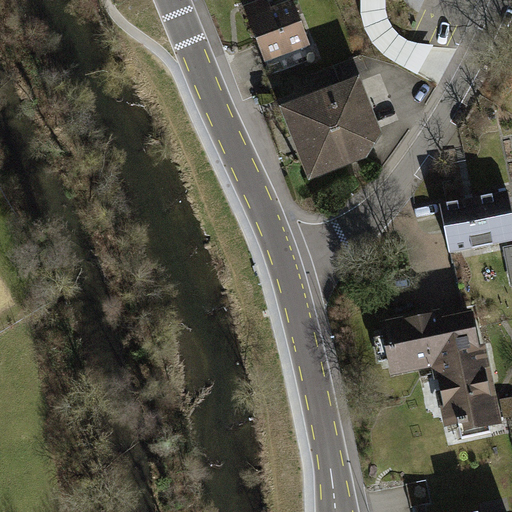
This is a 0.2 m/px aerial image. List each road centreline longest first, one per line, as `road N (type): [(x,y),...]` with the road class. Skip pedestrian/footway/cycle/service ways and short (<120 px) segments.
road 1 (residential): [(501,0),(459,89),(387,198),(333,245),(283,262)]
road 2 (tertiary): [(173,0),(283,262)]
road 3 (tertiary): [(283,262),(336,511)]
